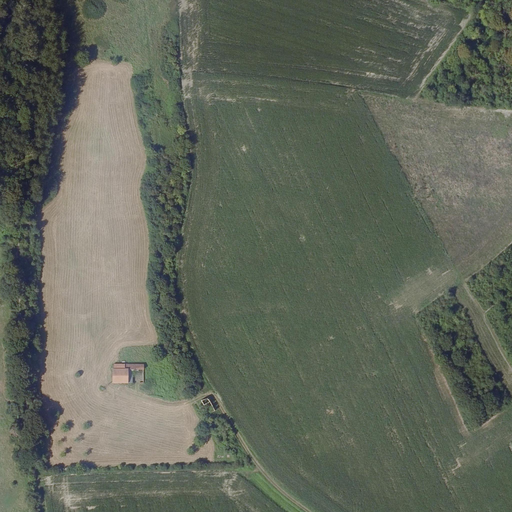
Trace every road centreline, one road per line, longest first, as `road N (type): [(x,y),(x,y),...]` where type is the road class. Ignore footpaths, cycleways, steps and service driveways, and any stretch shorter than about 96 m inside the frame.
road 1 (track): [(10,0),(31,73),(15,262),(37,511)]
road 2 (track): [(195,398),(206,394),(215,402),(256,468),(306,511)]
